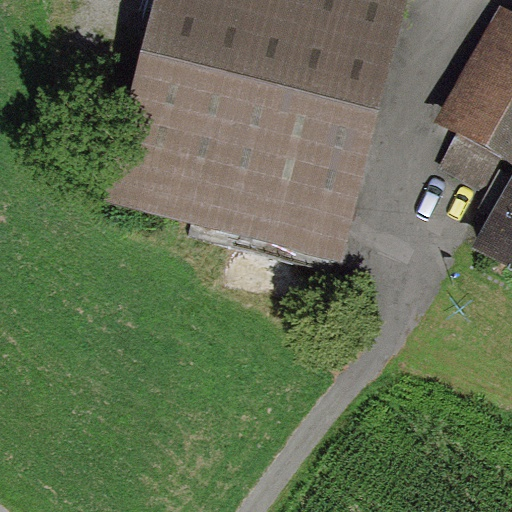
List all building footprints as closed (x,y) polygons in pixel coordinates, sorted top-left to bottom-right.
[(348,249),(409,0),(158,0),(107,211),(228,240),(233,220),(348,249)] [(437,129),(458,140),(511,43),(511,22),(498,15),(437,129)] [(492,268),(511,278),(511,43),(458,140),(440,173),(487,199),(504,169),(511,173),(511,188),(508,186),(487,223),(510,236),(492,268)] [(233,220),(228,240),(344,269),(348,249),(233,220)] [(510,236),(487,223),(469,255),(492,268),(510,236)]
